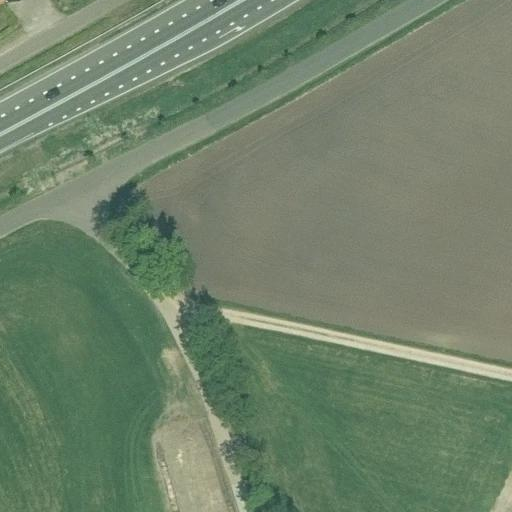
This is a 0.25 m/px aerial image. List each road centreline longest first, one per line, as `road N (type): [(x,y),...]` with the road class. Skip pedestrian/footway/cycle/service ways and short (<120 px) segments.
road 1 (tertiary): [(427,0),(67,195)]
road 2 (track): [(173,308),(511,380)]
road 3 (trunk): [(0,137),(245,0)]
road 4 (unclassified): [(173,308),(67,195)]
road 5 (unclassified): [(0,64),(115,0)]
